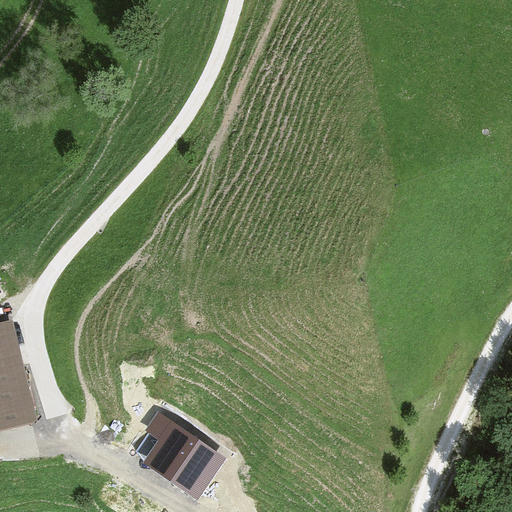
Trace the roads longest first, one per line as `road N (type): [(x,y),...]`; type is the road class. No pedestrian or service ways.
road 1 (track): [(236,0),(196,100),(68,253),(43,288),(33,322),(51,396),(76,433),(217,511)]
road 2 (track): [(421,511),(511,313)]
